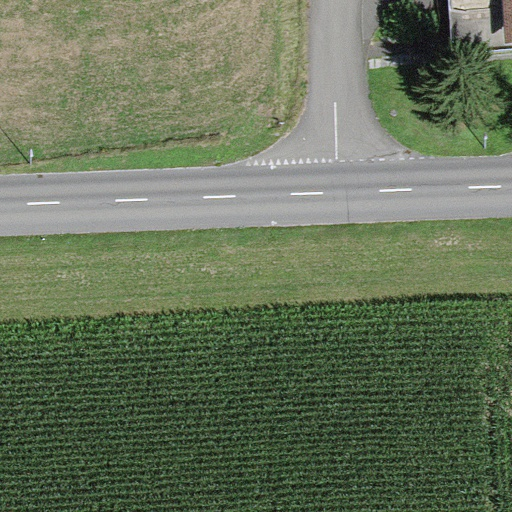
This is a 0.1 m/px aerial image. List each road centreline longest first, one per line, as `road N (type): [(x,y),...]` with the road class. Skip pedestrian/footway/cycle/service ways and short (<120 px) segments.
road 1 (secondary): [(338,193),(0,205)]
road 2 (residential): [(338,193),(338,0)]
road 3 (secondary): [(511,186),(338,193)]
